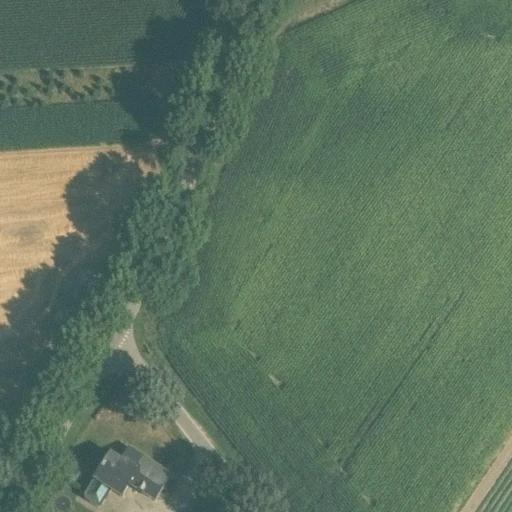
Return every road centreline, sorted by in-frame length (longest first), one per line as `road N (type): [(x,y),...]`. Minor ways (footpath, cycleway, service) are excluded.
road 1 (tertiary): [(103,328),(186,145),(236,0)]
road 2 (unclassified): [(256,511),(103,328)]
road 3 (tertiary): [(0,489),(103,328)]
